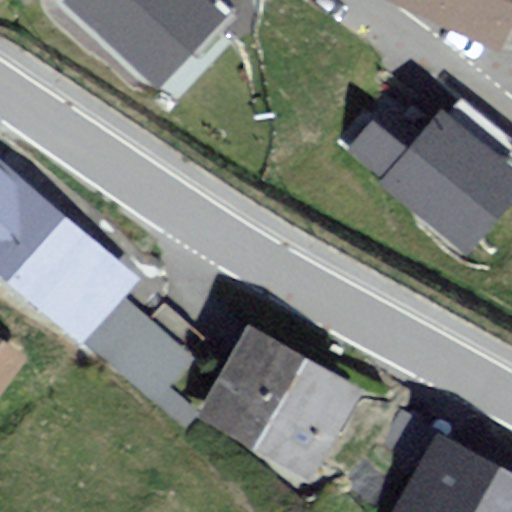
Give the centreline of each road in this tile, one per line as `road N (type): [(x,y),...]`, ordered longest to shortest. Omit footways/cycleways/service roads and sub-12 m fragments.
road 1 (tertiary): [(0,86),(302,287),(511,400)]
road 2 (residential): [(345,0),(461,81)]
